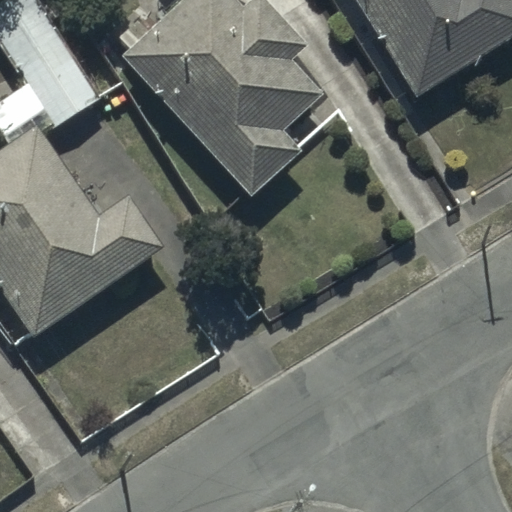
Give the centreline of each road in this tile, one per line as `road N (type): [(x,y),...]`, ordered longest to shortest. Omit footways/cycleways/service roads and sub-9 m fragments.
road 1 (residential): [(185,511),(372,392)]
road 2 (residential): [(372,392),(511,305)]
road 3 (residential): [(372,392),(445,511)]
